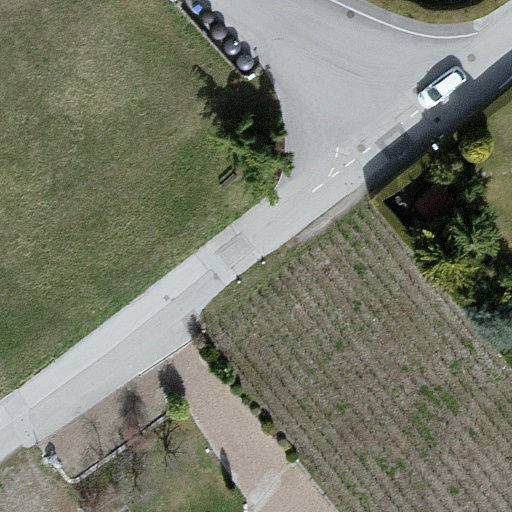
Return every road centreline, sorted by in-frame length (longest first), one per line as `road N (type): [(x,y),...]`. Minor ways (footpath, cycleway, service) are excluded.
road 1 (residential): [(383,129),(0,429)]
road 2 (residential): [(383,129),(229,0)]
road 3 (residential): [(511,35),(383,129)]
